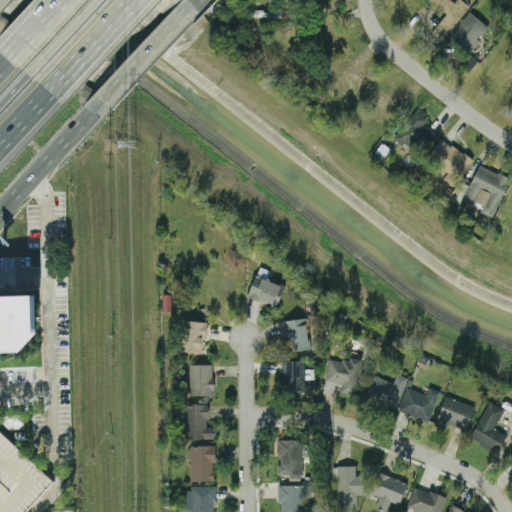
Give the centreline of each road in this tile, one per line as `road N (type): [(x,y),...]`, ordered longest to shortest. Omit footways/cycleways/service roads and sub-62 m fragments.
road 1 (residential): [(509,511),(471,472),(377,433),(295,412),(245,411)]
road 2 (residential): [(511,143),(377,39),(363,0)]
road 3 (residential): [(243,337),(247,511)]
road 4 (primary): [(95,110),(194,4)]
road 5 (primary): [(0,213),(95,110)]
